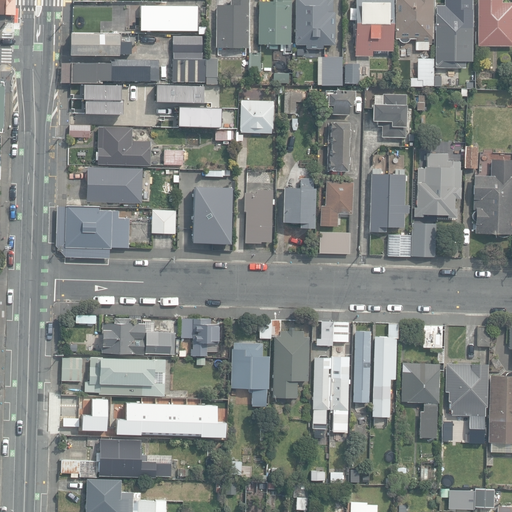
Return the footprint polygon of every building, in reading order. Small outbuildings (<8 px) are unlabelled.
[(0,0),(0,14),(16,15),(15,0),(0,0)] [(216,48),(248,48),(248,0),(230,0),(230,5),(217,5),(216,48)] [(271,48),(277,48),(277,45),(290,45),(290,0),(273,0),(273,1),(259,1),(258,44),(272,45),(271,48)] [(305,48),(323,48),(323,45),(335,45),(335,12),(332,12),(332,0),(295,0),(295,45),(305,45),(305,48)] [(355,0),(355,56),(372,56),(372,50),(392,51),(392,0),(355,0)] [(415,50),(428,50),(428,44),(432,44),(432,39),(433,39),(433,0),(395,0),(395,38),(399,38),(399,39),(400,40),(401,41),(402,42),(403,42),(404,42),(405,42),(406,42),(407,42),(408,41),(409,40),(409,39),(410,39),(416,39),(416,42),(415,42),(415,50)] [(477,0),(477,45),(511,45),(511,2),(502,3),(501,0),(477,0)] [(439,71),(446,71),(446,67),(465,68),(465,61),(472,61),(473,13),(461,13),(461,5),(436,5),(435,67),(440,67),(439,71)] [(197,7),(141,6),(140,30),(196,31),(197,7)] [(81,30),(103,30),(103,19),(118,19),(118,11),(104,11),(104,8),(81,8),(73,8),(72,30),(81,30)] [(81,55),(119,56),(119,53),(131,54),(131,42),(120,41),(120,34),(81,33),(70,33),(70,55),(81,55)] [(173,81),(205,81),(206,59),(202,59),(202,37),(173,37),(173,81)] [(249,71),(261,72),(261,53),(250,52),(249,71)] [(316,56),(316,86),(341,86),(342,56),(316,56)] [(81,82),(103,82),(103,79),(159,79),(159,58),(111,58),(111,61),(81,61),(61,61),(61,82),(81,82)] [(206,59),(205,81),(205,85),(217,85),(218,59),(206,59)] [(344,63),(345,84),(360,84),(360,83),(368,83),(368,68),(360,68),(360,63),(344,63)] [(273,83),(288,84),(289,73),(274,72),(273,83)] [(203,85),(154,84),(154,103),(203,104),(203,85)] [(58,121),(136,124),(136,107),(143,108),(144,89),(59,86),(58,121)] [(282,113),(295,114),(296,92),(283,91),(282,113)] [(331,105),(332,114),(349,114),(349,105),(353,105),(353,98),(354,98),(354,91),(325,91),(325,97),(328,97),(328,105),(331,105)] [(381,137),(405,138),(406,95),(383,94),(382,104),(372,104),(371,121),(377,121),(377,126),(382,126),(381,137)] [(272,128),(273,101),(241,100),(241,104),(240,104),(239,127),(240,127),(240,132),(271,133),(271,128),(272,128)] [(222,106),(175,105),(175,124),(222,125),(222,106)] [(326,170),(347,171),(348,164),(349,156),(347,156),(348,137),(349,137),(350,129),(348,129),(348,123),(328,122),(326,170)] [(82,137),(90,137),(90,125),(82,125),(69,124),(69,137),(82,137)] [(97,164),(150,165),(151,141),(132,140),(133,127),(98,126),(98,152),(96,151),(96,160),(97,160),(97,164)] [(215,139),(233,140),(233,131),(216,130),(215,139)] [(477,168),(478,146),(465,146),(465,168),(477,168)] [(164,164),(183,164),(183,150),(164,150),(164,164)] [(447,217),(456,218),(456,208),(455,208),(455,198),(460,198),(461,170),(460,170),(460,161),(448,161),(448,154),(427,153),(426,166),(418,166),(416,207),(414,207),(413,216),(423,217),(423,214),(447,215),(447,217)] [(474,234),(511,234),(511,159),(490,159),(490,175),(472,174),(472,220),(474,220),(474,234)] [(86,201),(131,202),(132,167),(87,166),(87,171),(86,171),(86,172),(86,173),(85,174),(85,175),(85,176),(85,178),(85,179),(85,180),(86,183),(86,201)] [(369,232),(385,232),(386,226),(403,227),(404,213),(408,214),(409,205),(404,205),(405,174),(404,174),(404,169),(395,169),(395,174),(381,174),(381,169),(371,169),(369,232)] [(300,228),(314,229),(315,204),(315,189),(313,189),(313,179),(300,179),(299,188),(283,187),(282,222),(298,223),(300,223),(300,226),(300,228)] [(320,225),(337,226),(338,213),(338,212),(351,213),(353,182),(326,181),(326,191),(323,190),(323,195),(325,195),(325,205),(321,205),(320,225)] [(231,187),(193,187),(192,229),(192,243),(212,244),(230,244),(231,187)] [(166,205),(175,206),(176,189),(167,189),(166,205)] [(271,242),(272,190),(256,189),(256,193),(243,192),(243,211),(245,211),(244,242),(260,243),(260,242),(271,242)] [(83,257),(109,258),(109,249),(111,249),(111,248),(129,248),(129,218),(116,218),(116,211),(99,211),(99,207),(83,206),(57,206),(56,243),(56,246),(65,257),(83,257)] [(177,211),(151,209),(149,234),(175,235),(177,211)] [(435,256),(436,223),(412,222),(411,256),(435,256)] [(320,252),(349,253),(350,233),(320,232),(320,252)] [(388,256),(411,257),(411,236),(388,235),(388,256)] [(164,341),(178,341),(179,316),(153,315),(152,335),(164,336),(164,341)] [(102,353),(144,354),(145,323),(141,323),(141,319),(135,319),(135,324),(130,323),(131,318),(115,318),(115,323),(102,322),(102,353)] [(191,355),(207,355),(207,351),(219,351),(219,323),(211,323),(211,318),(181,318),(180,337),(193,337),(193,348),(191,348),(191,355)] [(260,338),(271,338),(271,334),(279,335),(280,335),(281,330),(281,320),(261,319),(260,338)] [(333,341),(333,322),(320,322),(320,341),(333,341)] [(345,322),(333,322),(333,341),(345,342),(345,322)] [(372,416),(390,416),(390,395),(388,395),(389,389),(390,389),(390,379),(395,379),(396,338),(398,338),(398,323),(388,323),(388,336),(374,336),(373,388),(373,396),(372,395),(372,416)] [(422,347),(441,348),(442,325),(423,324),(422,347)] [(477,326),(478,345),(489,345),(489,326),(477,326)] [(272,397),(297,398),(297,380),(307,380),(309,337),(303,336),(303,331),(295,330),(295,328),(289,327),(289,330),(281,330),(280,336),(274,336),(272,397)] [(353,392),(369,392),(370,331),(355,331),(353,392)] [(252,405),(266,406),(266,388),(268,388),(268,355),(262,355),(262,343),(233,342),(233,348),(231,348),(231,388),(248,388),(248,392),(252,392),(252,405)] [(326,410),(330,410),(331,358),(328,358),(328,355),(320,355),(318,357),(314,357),(313,409),(312,428),(326,428),(326,410)] [(331,358),(330,410),(333,410),(332,431),(347,432),(348,383),(350,383),(350,379),(348,379),(349,364),(348,364),(348,357),(332,356),(332,358),(331,358)] [(62,368),(81,369),(81,358),(62,357),(62,368)] [(173,397),(174,378),(153,378),(154,359),(90,357),(89,378),(84,378),(84,392),(98,392),(98,393),(153,395),(153,396),(173,397)] [(419,437),(436,437),(437,402),(438,402),(440,363),(403,362),(402,362),(400,400),(406,401),(424,402),(423,411),(420,411),(419,437)] [(468,442),(483,443),(484,406),(485,406),(486,363),(445,363),(445,392),(448,392),(448,400),(450,400),(450,405),(450,407),(450,409),(451,409),(450,414),(469,414),(468,442)] [(62,380),(81,381),(82,369),(62,368),(62,380)] [(511,374),(490,374),(487,441),(511,442),(511,374)] [(107,430),(145,432),(145,430),(160,430),(161,416),(160,416),(160,410),(157,410),(157,404),(151,403),(151,400),(143,400),(143,402),(139,402),(139,401),(128,401),(128,396),(120,396),(120,401),(108,400),(107,430)] [(207,417),(226,418),(227,402),(208,401),(207,417)] [(63,434),(88,436),(89,414),(64,413),(63,434)] [(450,440),(451,430),(442,430),(441,440),(450,440)] [(236,449),(246,449),(246,435),(236,435),(236,449)] [(99,476),(155,477),(155,476),(171,476),(171,462),(156,462),(156,461),(146,461),(146,455),(141,455),(142,439),(99,439),(99,476)] [(468,449),(458,448),(458,458),(467,458),(468,449)] [(85,476),(95,476),(96,461),(85,460),(81,460),(81,461),(80,461),(80,460),(62,459),(61,472),(79,473),(79,476),(85,476)] [(241,461),(230,461),(230,475),(240,476),(241,461)] [(421,487),(440,488),(441,463),(422,462),(421,487)] [(270,475),(281,476),(282,468),(270,468),(270,475)] [(397,468),(397,478),(406,478),(406,468),(397,468)] [(167,511),(168,504),(166,504),(166,500),(155,499),(155,501),(147,500),(146,505),(141,505),(141,491),(134,491),(134,492),(121,491),(122,480),(87,478),(86,502),(85,503),(84,504),(84,507),(85,509),(86,509),(85,511),(167,511)] [(243,493),(243,483),(230,482),(229,492),(243,493)] [(475,506),(493,507),(494,487),(476,486),(475,506)] [(448,509),(473,510),(474,490),(449,490),(448,509)] [(346,511),(348,500),(335,499),(333,511),(346,511)] [(349,511),(376,511),(377,504),(366,504),(366,501),(351,501),(351,502),(347,502),(347,508),(348,508),(348,511),(350,511),(349,511)] [(406,511),(407,504),(397,503),(396,511),(406,511)]
